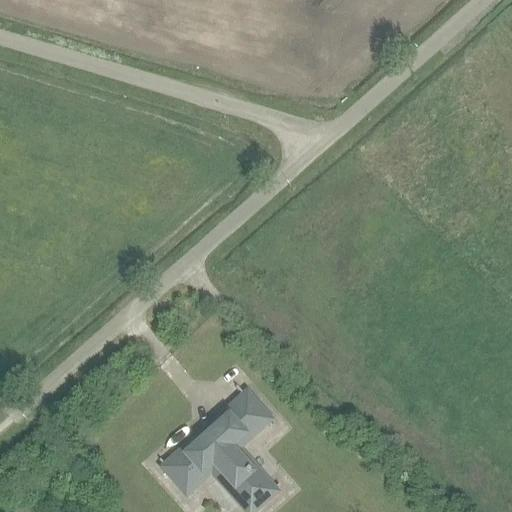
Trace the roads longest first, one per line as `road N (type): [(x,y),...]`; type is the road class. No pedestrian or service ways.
road 1 (residential): [(12,418),(314,147)]
road 2 (unclassified): [(314,147),(286,124),(0,39)]
road 3 (residential): [(314,147),(481,0)]
